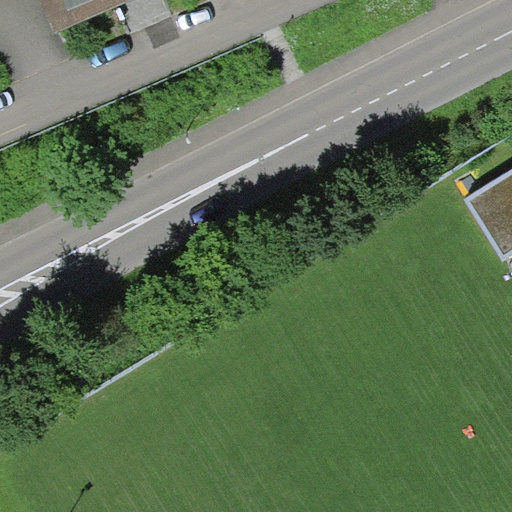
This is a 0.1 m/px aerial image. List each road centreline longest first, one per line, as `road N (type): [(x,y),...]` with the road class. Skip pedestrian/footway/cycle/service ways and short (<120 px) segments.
road 1 (tertiary): [(0,272),(511,30)]
road 2 (residential): [(0,119),(275,0)]
